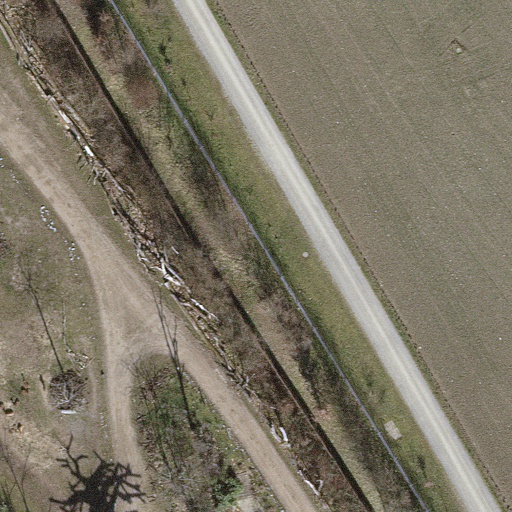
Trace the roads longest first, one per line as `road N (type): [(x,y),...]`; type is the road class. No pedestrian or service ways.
road 1 (track): [(483,511),(186,0)]
road 2 (track): [(301,511),(248,426),(0,129)]
road 3 (track): [(140,291),(117,386),(128,511)]
